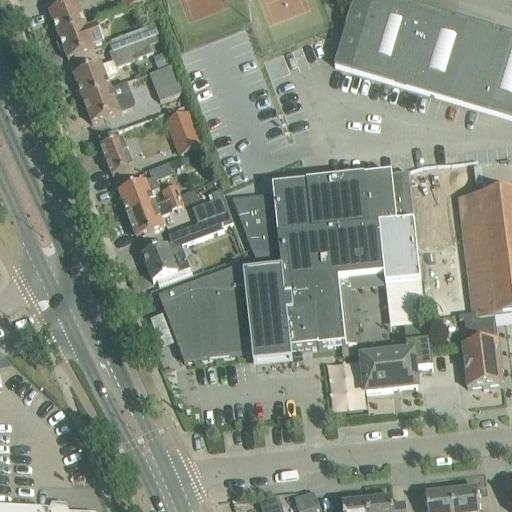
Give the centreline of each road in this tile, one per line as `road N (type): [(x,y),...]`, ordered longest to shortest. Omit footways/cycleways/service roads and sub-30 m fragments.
road 1 (unclassified): [(175,486),(229,470),(490,440)]
road 2 (tertiary): [(175,486),(81,286)]
road 3 (tertiary): [(57,298),(154,494)]
road 4 (tertiary): [(81,286),(0,113)]
road 5 (tertiary): [(0,171),(57,298)]
